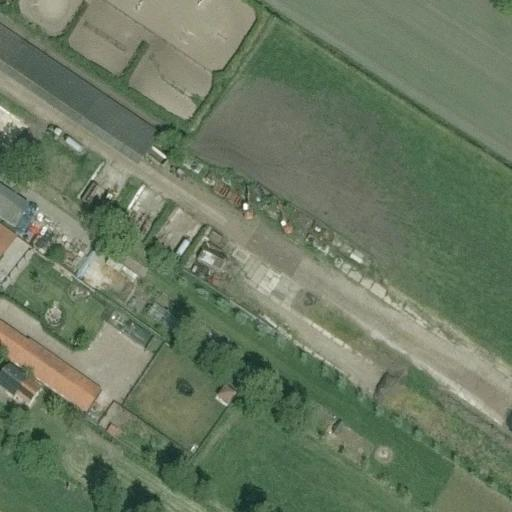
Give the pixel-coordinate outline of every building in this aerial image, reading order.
[(0,80),(77,133),(138,173),(162,139),(0,27),(0,80)] [(0,222),(20,233),(31,211),(0,194),(0,222)] [(0,260),(16,238),(0,227),(0,260)] [(201,256),(195,266),(210,274),(215,265),(201,256)] [(29,342),(13,365),(86,415),(102,393),(29,342)] [(29,409),(42,392),(9,367),(0,378),(0,390),(14,401),(15,398),(29,409)] [(180,472),(188,456),(178,452),(170,467),(180,472)]
